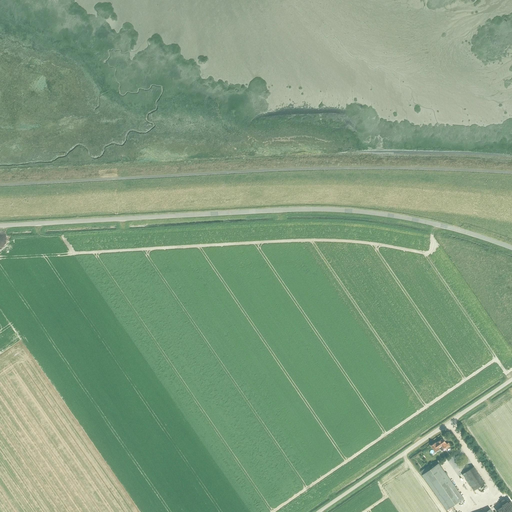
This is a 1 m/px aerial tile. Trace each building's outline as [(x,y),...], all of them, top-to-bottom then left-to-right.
[(443,438),(436,443),(435,443),(430,446),(435,452),(440,449),(439,448),(441,446),(443,449),(445,447),(446,449),(451,446),(448,442),(447,444),(443,438)] [(420,472),(447,510),(463,498),(438,463),(430,469),(428,466),(420,472)] [(462,475),(474,491),(485,483),(474,466),(462,475)] [(492,491),(496,498),(502,495),(499,488),(492,491)] [(498,511),(511,511),(511,501),(507,503),(505,500),(498,505),(496,503),(494,505),(498,511)]
